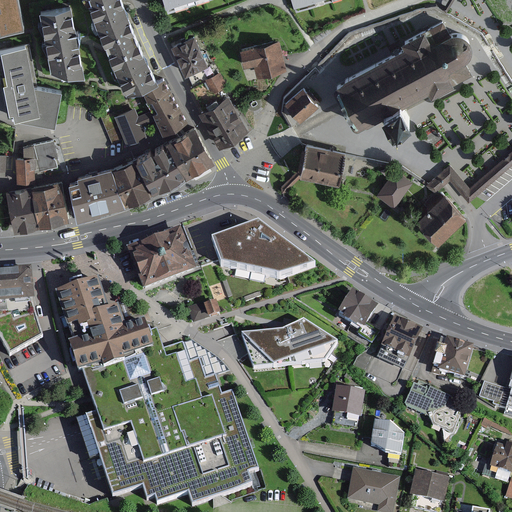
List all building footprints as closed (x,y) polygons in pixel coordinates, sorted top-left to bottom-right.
[(17,0),(0,0),(0,30),(23,25),(17,0)] [(134,33),(121,0),(90,0),(107,43),(128,91),(144,88),(158,82),(134,33)] [(285,0),(288,9),(319,0),(285,0)] [(70,7),(42,11),(53,67),(83,73),(70,7)] [(337,84),(359,125),(378,115),(385,111),(393,126),(409,117),(402,103),(431,88),(432,91),(468,72),(462,62),(470,54),(469,44),(464,36),(456,36),(449,37),(442,23),(396,47),(398,52),(337,84)] [(328,27),(313,39),(316,43),(331,31),(328,27)] [(174,45),(187,72),(206,62),(194,36),(174,45)] [(247,79),(282,72),(276,43),(241,50),(247,79)] [(61,91),(36,86),(27,44),(0,49),(0,56),(11,110),(14,109),(15,116),(54,124),(61,91)] [(219,73),(201,83),(207,94),(225,85),(219,73)] [(184,120),(165,78),(158,82),(144,88),(164,130),(184,120)] [(279,104),(295,125),(318,107),(310,96),(302,86),(279,104)] [(228,97),(198,116),(220,151),(249,133),(228,97)] [(132,108),(116,115),(128,145),(144,139),(132,108)] [(104,117),(109,138),(121,135),(117,114),(104,117)] [(196,130),(167,145),(187,181),(214,166),(196,130)] [(21,148),(21,158),(34,158),(34,171),(57,166),(52,141),(21,148)] [(170,188),(187,181),(167,145),(154,156),(170,188)] [(339,188),(346,155),(307,147),(300,180),(339,188)] [(511,158),(511,149),(464,190),(447,169),(436,178),(427,186),(431,190),(441,181),(447,177),(464,198),(511,158)] [(152,198),(170,188),(154,156),(136,166),(152,198)] [(17,158),(18,180),(35,179),(34,171),(34,158),(21,158),(17,158)] [(112,173),(125,208),(152,198),(136,166),(112,173)] [(407,184),(392,172),(375,194),(390,206),(407,184)] [(79,184),(69,186),(77,222),(102,216),(125,208),(112,173),(78,181),(79,184)] [(61,182),(45,185),(52,220),(68,217),(61,182)] [(45,185),(31,188),(38,223),(52,220),(45,185)] [(31,188),(9,192),(16,227),(38,223),(31,188)] [(463,216),(444,194),(419,217),(439,238),(463,216)] [(170,228),(127,244),(145,287),(198,267),(180,224),(170,228)] [(261,227),(213,244),(222,268),(280,279),(316,269),(261,227)] [(32,303),(28,272),(0,274),(0,337),(10,356),(42,338),(32,303)] [(97,285),(60,297),(76,347),(71,348),(79,374),(83,373),(154,351),(149,333),(146,334),(144,325),(119,332),(114,334),(97,285)] [(371,309),(347,295),(335,315),(340,318),(338,322),(350,329),(352,325),(358,329),(371,309)] [(221,311),(217,298),(204,302),(208,315),(221,311)] [(208,315),(204,302),(188,307),(193,322),(209,317),(208,315)] [(254,366),(325,359),(337,340),(304,318),(283,328),(242,332),(254,366)] [(418,335),(388,322),(376,350),(406,363),(418,335)] [(154,351),(83,373),(91,395),(94,407),(97,416),(89,419),(92,430),(113,497),(145,487),(149,500),(157,497),(159,504),(191,494),(194,505),(250,488),(246,475),(255,472),(231,395),(220,398),(214,379),(204,382),(198,364),(189,367),(182,345),(161,351),(155,331),(149,333),(154,351)] [(460,383),(471,352),(447,344),(437,375),(460,383)] [(412,378),(404,399),(441,412),(448,392),(412,378)] [(358,423),(362,394),(338,391),(335,420),(358,423)] [(390,425),(376,424),(373,447),(386,455),(400,457),(403,437),(390,425)] [(511,452),(494,447),(487,467),(511,474),(511,452)] [(392,511),(398,480),(355,472),(350,499),(382,505),(380,511),(383,511),(392,511)] [(447,482),(418,476),(413,496),(443,503),(447,482)]
